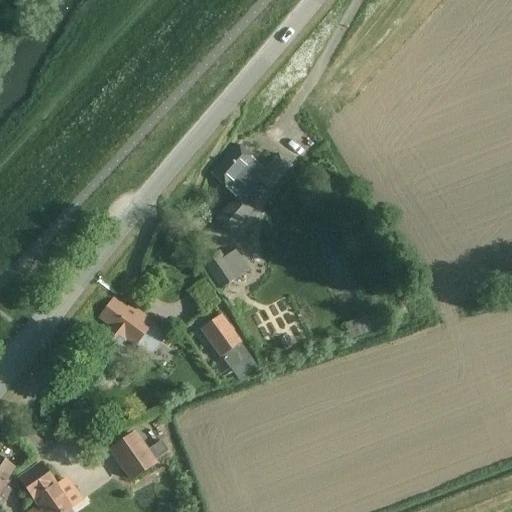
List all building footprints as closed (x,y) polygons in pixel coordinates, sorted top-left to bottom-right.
[(254,211),(244,202),(261,183),(269,191),(291,167),(277,155),(263,170),(235,144),(209,173),(235,197),(213,221),(231,237),(254,211)] [(219,252),(202,264),(220,290),(248,271),(235,251),(223,259),(219,252)] [(129,306),(126,311),(112,301),(99,318),(109,326),(97,342),(101,345),(91,358),(110,372),(120,358),(115,354),(126,338),(135,345),(151,323),(129,306)] [(201,331),(220,357),(238,382),(257,369),(239,343),(221,317),(201,331)] [(351,340),(372,332),(366,317),(345,325),(351,340)] [(69,431),(64,443),(82,451),(87,439),(69,431)] [(147,450),(136,432),(107,451),(130,484),(158,465),(155,461),(168,452),(161,441),(147,450)] [(0,508),(3,503),(15,485),(7,480),(14,469),(0,460),(0,508)] [(40,465),(19,479),(39,509),(34,511),(65,511),(71,508),(40,465)]
